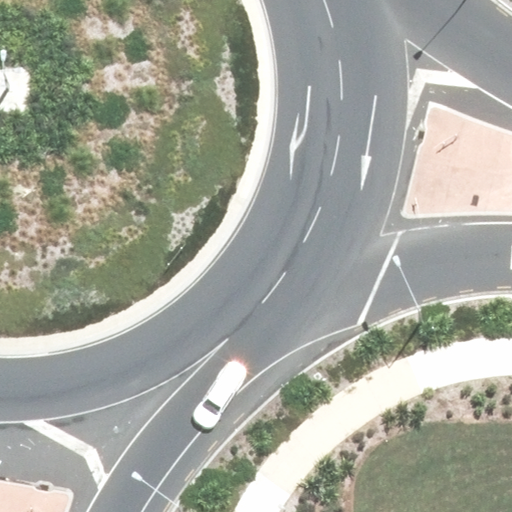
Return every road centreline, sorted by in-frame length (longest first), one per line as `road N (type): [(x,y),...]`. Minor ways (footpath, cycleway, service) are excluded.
road 1 (trunk): [(329,0),(343,125),(313,212),(265,284)]
road 2 (tertiary): [(511,254),(265,284)]
road 3 (trunk): [(206,331),(98,376),(0,382)]
road 4 (trunk): [(206,331),(114,511)]
road 5 (tertiary): [(376,0),(511,71)]
